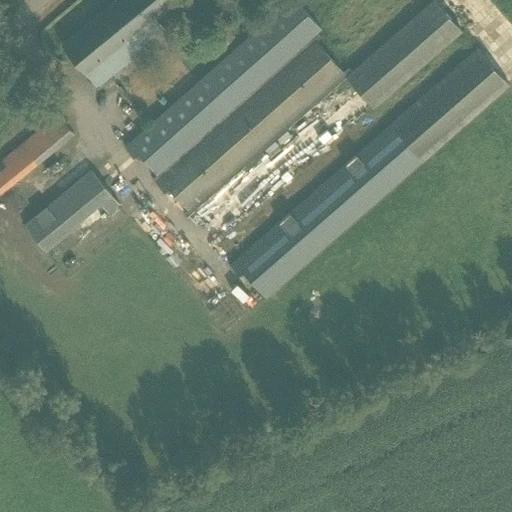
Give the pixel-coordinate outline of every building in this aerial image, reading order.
[(115,0),(62,44),(97,87),(166,30),(154,17),(175,0),(115,0)] [(199,221),(219,243),(462,31),(434,0),(432,0),(351,70),(348,67),(344,71),(316,40),(321,36),(318,32),(322,28),(297,0),(287,0),(124,145),(134,156),(138,152),(158,174),(153,178),(164,191),(169,187),(189,209),(184,213),(195,225),(199,221)] [(251,279),(266,297),(510,85),(477,47),(228,264),(245,283),(251,279)] [(0,161),(0,192),(73,133),(58,114),(0,161)] [(22,225),(45,252),(102,206),(108,213),(119,204),(91,169),(22,225)]
